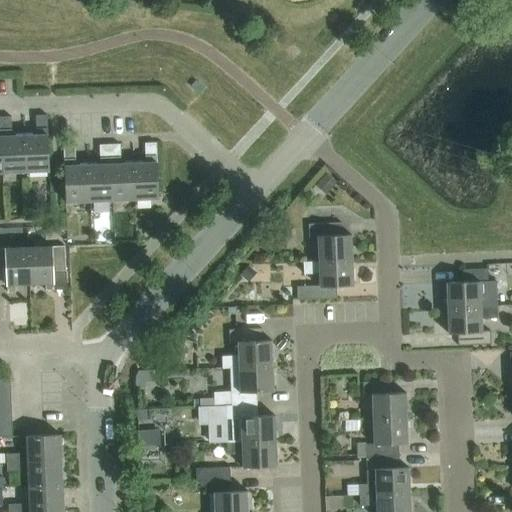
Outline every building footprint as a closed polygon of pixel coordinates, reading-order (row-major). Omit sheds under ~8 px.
[(36,135),(24,136),(26,173),(49,172),(47,116),(35,116),(36,135)] [(10,117),(1,118),(3,174),(26,173),(24,136),(11,136),(10,117)] [(157,199),(157,195),(155,144),(145,144),(146,163),(133,164),(134,200),(157,199)] [(111,201),(109,145),(98,146),(99,165),(86,165),(88,202),(111,201)] [(134,200),(133,164),(120,164),(119,145),(109,145),(111,201),(134,200)] [(88,202),(86,165),(75,166),(74,146),(62,147),(64,203),(88,202)] [(328,173),(316,185),(325,194),(337,182),(328,173)] [(318,262),(353,260),(352,235),(342,235),(342,223),(308,224),(309,238),(317,238),(318,262)] [(64,247),(28,248),(29,284),(45,283),(45,289),(53,289),(53,283),(53,273),(65,272),(64,247)] [(0,249),(0,279),(6,279),(6,285),(7,291),(15,291),(15,285),(29,284),(28,248),(0,249)] [(353,260),(318,262),(303,262),(304,275),(318,274),(319,286),(297,287),(298,301),(337,299),(337,287),(354,286),(353,260)] [(248,264),(240,275),(249,282),(257,271),(248,264)] [(447,309),(496,307),(496,295),(479,295),(478,284),(488,283),(487,270),(462,271),(462,283),(445,284),(445,285),(446,285),(447,309)] [(496,307),(447,309),(448,333),(447,333),(447,334),(457,334),(457,347),(490,345),(490,332),(480,332),(480,320),(497,319),(496,307)] [(229,368),(272,366),(271,341),(262,342),(262,329),(228,330),(229,344),(236,344),(237,357),(222,357),(222,368),(229,368)] [(272,366),(229,368),(231,394),(213,394),(214,406),(225,406),(256,405),(255,393),(273,392),(272,366)] [(156,370),(137,371),(138,388),(147,388),(147,382),(156,382),(156,370)] [(10,378),(0,378),(0,390),(11,390),(10,378)] [(372,421),(406,419),(406,393),(389,394),(389,382),(363,383),(363,397),(371,397),(372,421)] [(11,390),(0,390),(0,402),(11,402),(11,390)] [(11,402),(0,402),(0,414),(12,413),(11,402)] [(256,405),(225,406),(226,444),(274,442),(273,417),(274,417),(274,416),(256,416),(256,405)] [(12,413),(0,414),(0,425),(12,425),(12,413)] [(365,459),(399,457),(399,445),(407,445),(406,419),(372,421),(373,444),(365,444),(365,459)] [(0,437),(13,437),(12,425),(0,425),(0,437)] [(160,429),(139,430),(140,445),(160,444),(160,429)] [(60,435),(42,436),(26,437),(26,454),(5,455),(6,463),(61,460),(60,435)] [(274,442),(226,444),(226,455),(242,454),(243,467),(242,467),(242,468),(276,467),(276,466),(275,466),(274,442)] [(359,485),(360,496),(409,494),(408,467),(400,468),(399,457),(365,459),(366,471),(374,471),(375,484),(359,485)] [(27,470),(28,487),(62,485),(61,460),(6,463),(6,471),(27,470)] [(230,467),(196,469),(196,482),(205,482),(230,481),(230,467)] [(214,511),(248,511),(247,492),(231,493),(230,481),(205,482),(205,495),(214,495),(214,511)] [(8,511),(33,511),(63,511),(62,485),(28,487),(29,505),(8,506),(8,511)] [(410,511),(409,494),(360,496),(360,506),(377,505),(377,511),(410,511)]
